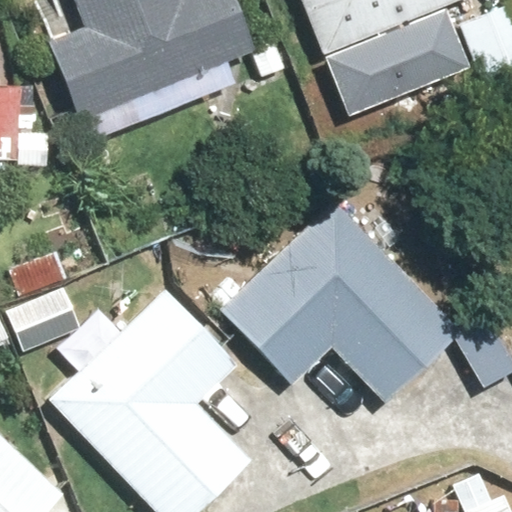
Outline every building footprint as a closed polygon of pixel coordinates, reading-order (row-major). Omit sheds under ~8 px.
[(61,0),(73,28),(30,45),(62,125),(242,53),(220,0),(61,0)] [(288,0),(313,57),(451,0),(288,0)] [(511,48),(492,4),(444,25),(478,100),(511,85),(511,48)] [(448,329),(326,203),(209,314),(280,387),(322,348),(373,401),(448,329)] [(155,285),(38,399),(148,511),(189,511),(241,462),(187,406),(231,363),(155,285)] [(0,511),(39,511),(52,500),(0,448),(0,511)] [(508,511),(495,483),(449,504),(451,511),(508,511)]
